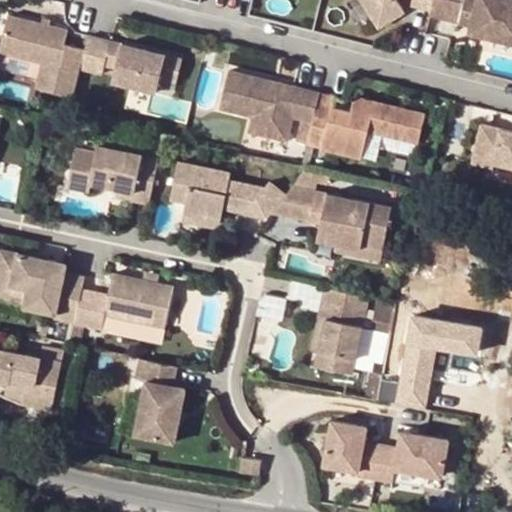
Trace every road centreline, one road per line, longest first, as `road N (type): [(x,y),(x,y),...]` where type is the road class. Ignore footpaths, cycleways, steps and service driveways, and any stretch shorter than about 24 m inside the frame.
road 1 (residential): [(280,511),(281,462),(241,419),(229,387),(246,299),(241,279),(227,267),(0,219)]
road 2 (residential): [(511,99),(118,0)]
road 3 (tertiary): [(0,452),(80,482),(262,511)]
road 4 (unknown): [(483,511),(511,333)]
